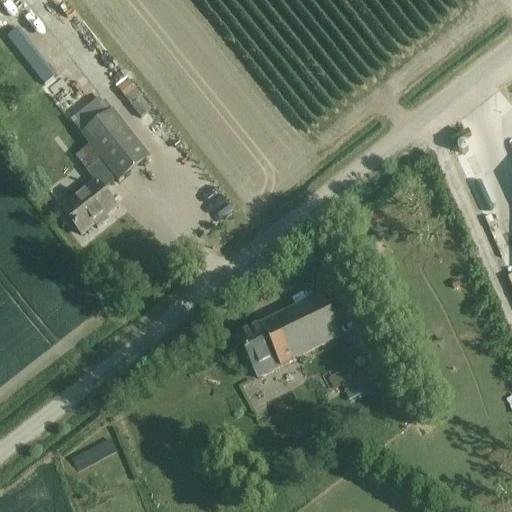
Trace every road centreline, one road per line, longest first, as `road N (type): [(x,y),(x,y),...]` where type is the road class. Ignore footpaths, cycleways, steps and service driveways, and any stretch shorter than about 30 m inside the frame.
road 1 (unclassified): [(0,456),(511,62)]
road 2 (track): [(432,125),(511,318)]
